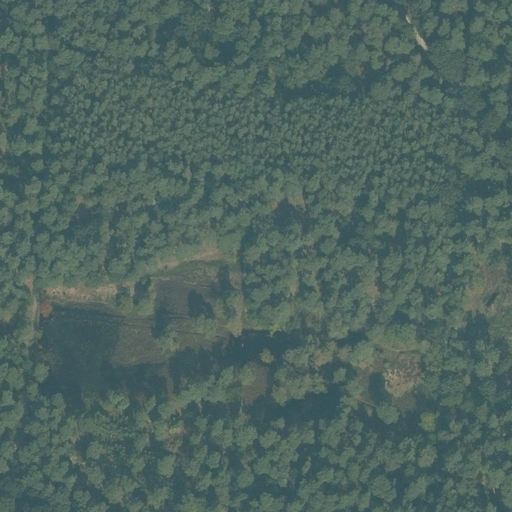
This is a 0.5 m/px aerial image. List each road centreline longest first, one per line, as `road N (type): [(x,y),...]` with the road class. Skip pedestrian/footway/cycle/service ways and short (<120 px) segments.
road 1 (track): [(49,0),(12,511)]
road 2 (track): [(238,329),(263,0)]
road 3 (track): [(442,352),(461,97)]
road 4 (track): [(225,511),(238,329)]
road 5 (track): [(431,511),(442,352)]
